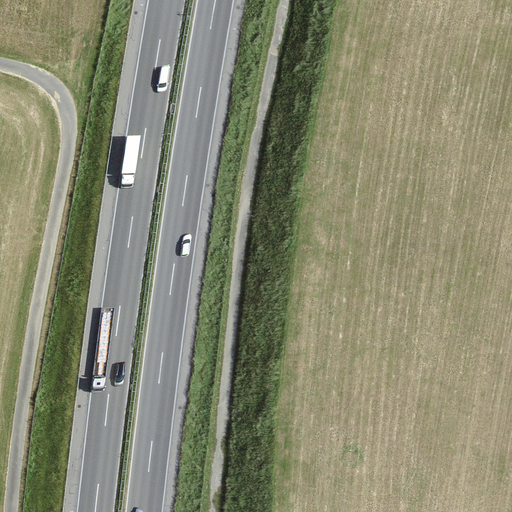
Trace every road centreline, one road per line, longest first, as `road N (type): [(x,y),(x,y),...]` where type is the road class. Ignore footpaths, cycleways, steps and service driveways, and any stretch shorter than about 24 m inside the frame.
road 1 (track): [(211,511),(245,195),(283,0)]
road 2 (motorway): [(166,0),(94,511)]
road 3 (motorway): [(143,511),(214,0)]
road 4 (residential): [(14,511),(33,334),(68,132),(66,95),(42,73),(0,63)]
